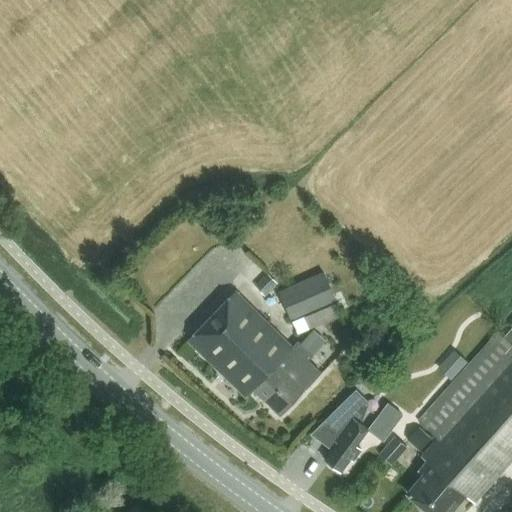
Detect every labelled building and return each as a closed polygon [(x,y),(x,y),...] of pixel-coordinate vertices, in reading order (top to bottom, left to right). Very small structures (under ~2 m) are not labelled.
[(337,303),(324,273),(279,293),(291,322),(293,321),(298,334),(342,315),(337,303)] [(265,297),(277,284),(268,275),(256,288),(265,297)] [(188,341),(246,397),(253,389),(282,415),(322,373),(309,360),(314,355),(299,340),(293,346),(237,291),(236,290),(188,341)] [(511,328),(498,344),(511,355),(511,328)] [(511,461),(511,357),(492,339),(419,419),(441,438),(422,459),(426,463),(419,471),(425,476),(409,494),(428,511),(449,511),(466,494),(475,502),(511,461)] [(342,408),(320,439),(321,439),(322,438),(335,447),(325,460),(341,472),(351,459),(353,461),(362,449),(356,445),(368,430),(369,429),(356,419),(366,406),(354,394),(357,390),(339,406),(342,408)] [(384,442),(404,415),(394,407),(374,434),(384,442)] [(408,440),(421,452),(432,439),(419,428),(408,440)]
